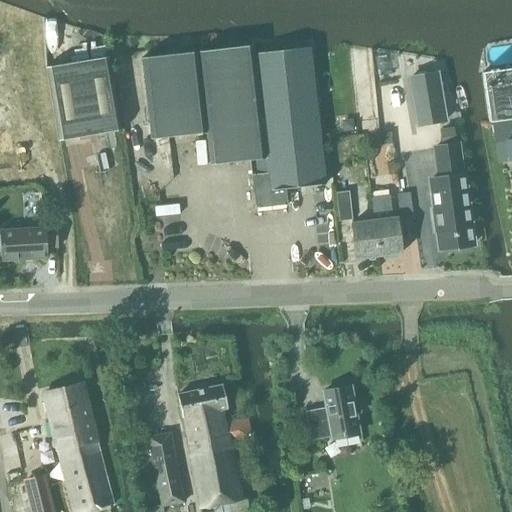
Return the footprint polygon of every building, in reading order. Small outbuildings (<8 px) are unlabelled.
[(206,134),(210,165),(265,159),(267,174),(251,175),(255,208),(287,205),(285,189),(325,184),(309,48),(253,54),(252,46),(142,59),(151,140),(206,134)] [(51,66),(47,67),(59,141),(84,137),(123,130),(111,56),(51,66)] [(511,69),(484,73),(491,123),(493,122),(498,162),(511,160),(511,69)] [(416,126),(444,121),(435,73),(408,78),(416,126)] [(441,133),(443,147),(454,145),(452,131),(441,133)] [(438,180),(429,181),(434,217),(440,216),(441,224),(435,224),(439,249),(473,244),(464,176),(463,177),(458,145),(433,148),(438,180)] [(333,193),(336,222),(351,220),(347,192),(333,193)] [(408,194),(399,196),(396,196),(399,219),(411,218),(408,194)] [(373,222),(377,257),(400,254),(395,220),(390,220),(387,197),(370,199),(373,222)] [(43,229),(1,231),(2,260),(44,258),(44,248),(57,247),(56,221),(43,222),(43,229)] [(377,257),(373,222),(350,225),(354,260),(377,257)] [(58,455),(96,445),(95,442),(97,442),(81,385),(41,395),(55,452),(57,452),(58,455)] [(358,434),(355,416),(357,415),(360,412),(358,404),(354,401),(352,402),(350,387),(346,387),(344,386),(335,387),(334,390),(322,392),(325,407),(304,411),(309,441),(330,437),(330,439),(358,434)] [(199,508),(239,500),(227,441),(247,438),(243,421),(222,426),(219,411),(224,410),(219,387),(175,396),(180,419),(181,418),(199,508)] [(182,503),(168,434),(147,438),(160,507),(182,503)] [(96,445),(58,455),(71,511),(84,511),(112,505),(96,445)] [(50,511),(42,477),(23,482),(30,511),(50,511)]
